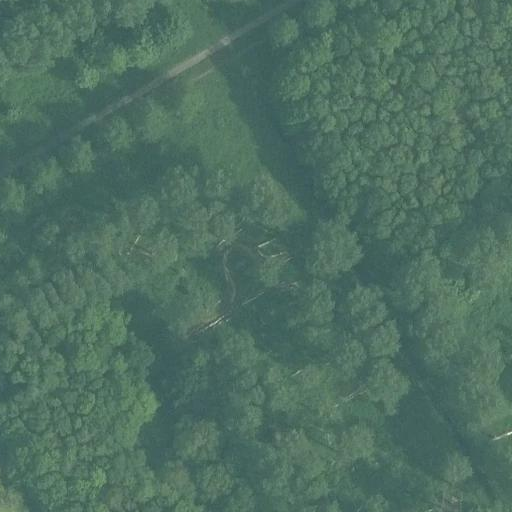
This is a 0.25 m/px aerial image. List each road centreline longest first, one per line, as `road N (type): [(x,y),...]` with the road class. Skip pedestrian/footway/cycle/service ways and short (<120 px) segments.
road 1 (unknown): [(315,0),(0,188)]
road 2 (track): [(0,173),(291,0)]
